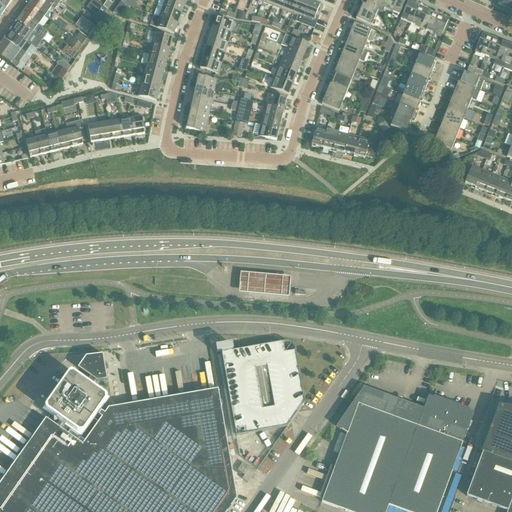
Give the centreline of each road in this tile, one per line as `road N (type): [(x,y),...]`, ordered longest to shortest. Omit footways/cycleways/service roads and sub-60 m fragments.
road 1 (secondary): [(427,273),(209,244),(0,261)]
road 2 (secondary): [(0,276),(215,260),(427,273)]
road 3 (unclassified): [(363,338),(274,324),(189,324),(37,343),(0,380)]
road 4 (unclassified): [(250,511),(363,338)]
road 5 (residential): [(0,179),(166,142)]
road 6 (residential): [(291,150),(346,0)]
road 7 (residential): [(414,150),(471,10)]
road 8 (unclassified): [(511,366),(363,338)]
road 9 (residential): [(166,142),(204,0)]
road 10 (unknown): [(490,381),(454,511)]
road 11 (residential): [(166,142),(176,153),(275,160),(291,150)]
